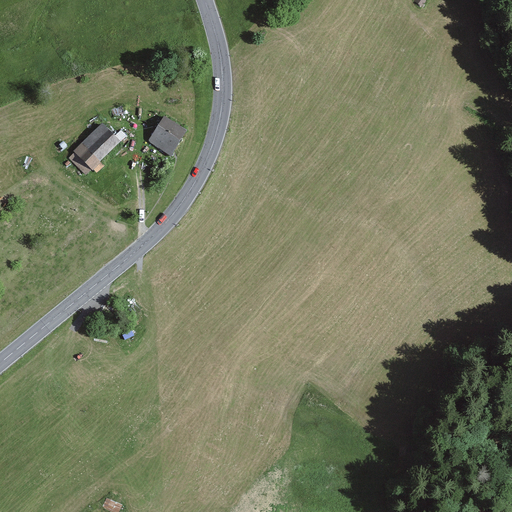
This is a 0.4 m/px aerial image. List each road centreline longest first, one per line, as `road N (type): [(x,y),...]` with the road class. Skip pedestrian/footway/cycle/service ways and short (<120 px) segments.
road 1 (primary): [(204,0),(222,102),(197,180),(158,231),(0,363)]
road 2 (track): [(119,508),(143,262),(137,151)]
